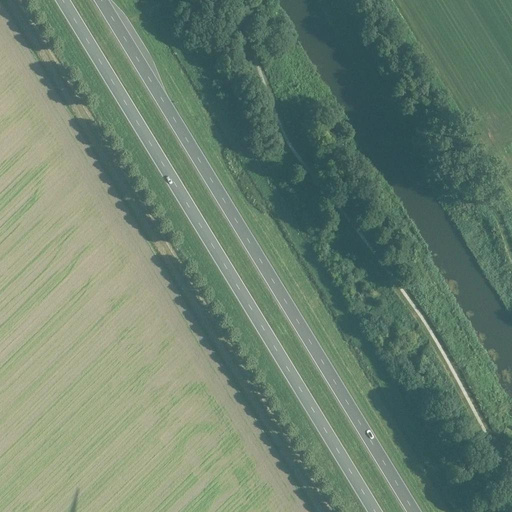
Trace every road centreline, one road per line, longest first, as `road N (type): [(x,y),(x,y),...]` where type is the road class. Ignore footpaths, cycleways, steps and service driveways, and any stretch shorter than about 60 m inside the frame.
road 1 (trunk): [(413,511),(100,0)]
road 2 (trunk): [(61,0),(374,511)]
